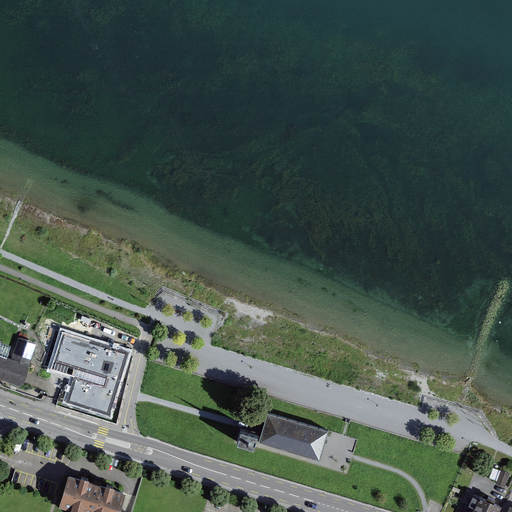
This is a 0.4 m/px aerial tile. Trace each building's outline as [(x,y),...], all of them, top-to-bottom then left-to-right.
[(77,338),(69,335),(61,339),(59,346),(63,354),(73,357),(78,353),(81,344),(77,338)] [(11,358),(0,354),(0,376),(21,384),(29,360),(35,343),(18,337),(11,358)] [(121,349),(92,340),(86,361),(115,370),(121,349)] [(105,386),(83,378),(76,398),(97,406),(105,386)] [(258,433),(241,428),(237,442),(254,447),(256,439),(259,440),(259,441),(320,459),(328,430),(268,412),(261,435),(258,434),(258,433)] [(507,482),(507,470),(499,470),(499,482),(507,482)] [(121,511),(129,490),(73,473),(63,505),(85,511),(121,511)] [(499,511),(504,501),(481,491),(472,511),(499,511)]
